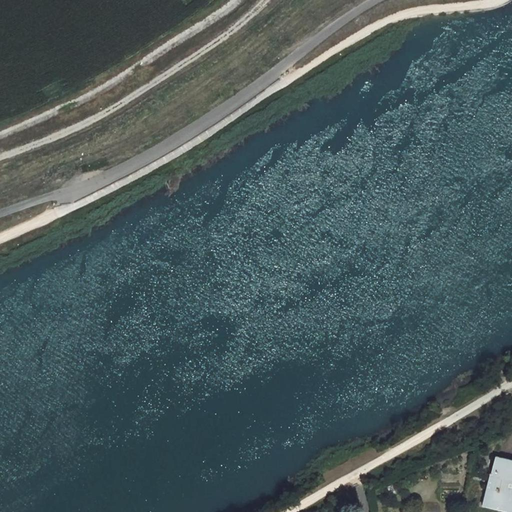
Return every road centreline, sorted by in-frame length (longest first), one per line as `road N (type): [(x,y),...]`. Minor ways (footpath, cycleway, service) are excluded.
road 1 (unclassified): [(0,209),(107,177),(149,155),(380,0)]
road 2 (track): [(0,157),(107,112),(245,23),(265,0)]
